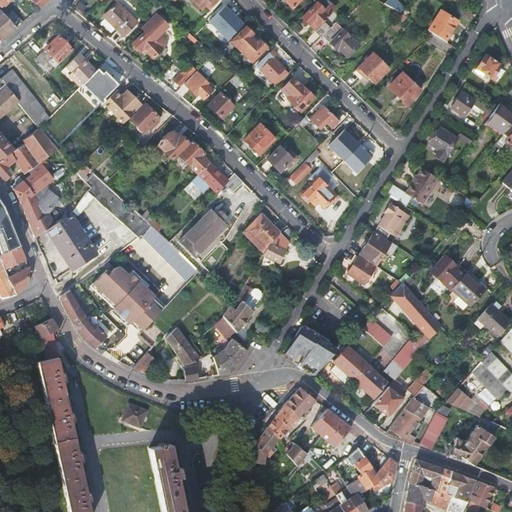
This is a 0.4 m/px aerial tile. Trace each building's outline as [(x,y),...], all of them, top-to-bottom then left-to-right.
[(28,0),(29,1),(29,0),(30,0),(41,9),(46,3),(49,0),(28,0)] [(221,0),(220,0),(192,0),(202,9),(204,6),(210,11),(221,0)] [(283,0),(293,9),(301,0),(283,0)] [(316,3),(302,18),(309,25),(312,22),(317,27),(335,9),(325,0),(313,0),(314,0),(316,3)] [(139,22),(119,2),(103,17),(123,37),(139,22)] [(229,39),(245,21),(226,3),(209,21),(229,39)] [(158,5),(149,13),(153,17),(156,14),(162,8),(158,5)] [(0,42),(0,43),(8,36),(17,29),(15,27),(6,17),(0,11),(0,42)] [(439,11),(427,30),(432,33),(446,42),(458,23),(439,11)] [(6,17),(15,27),(21,21),(12,12),(6,17)] [(470,12),(466,19),(473,23),(475,20),(476,16),(472,14),(470,12)] [(155,59),(163,50),(168,44),(168,40),(161,34),(168,26),(156,14),(153,17),(142,28),(146,33),(134,45),(141,52),(145,49),(155,59)] [(326,23),(316,33),(321,38),(322,37),(331,28),(326,23)] [(322,37),(336,51),(338,49),(348,58),(359,47),(343,30),(341,32),(333,25),(331,28),(322,37)] [(245,27),(230,43),(241,53),(253,40),(250,38),(253,35),(245,27)] [(426,39),(443,50),(448,43),(446,42),(432,33),(426,39)] [(34,57),(47,73),(57,63),(71,51),(58,36),(34,57)] [(253,40),(241,53),(251,63),(266,48),(260,42),(257,44),(253,40)] [(388,69),(372,53),(358,67),(365,75),(374,83),(388,69)] [(285,69),(269,54),(256,67),(272,83),(285,69)] [(64,69),(70,75),(67,78),(78,89),(93,73),(83,63),(85,61),(79,55),(64,69)] [(501,66),(484,55),(476,69),(495,82),(502,71),(500,69),(501,66)] [(197,71),(191,66),(176,82),(181,87),(197,71)] [(365,75),(358,67),(353,72),(360,79),(365,75)] [(7,86),(18,100),(33,120),(43,112),(11,70),(1,78),(7,86)] [(198,72),(176,94),(182,99),(190,91),(196,96),(199,94),(205,100),(212,92),(206,86),(210,83),(198,72)] [(104,73),(90,86),(102,100),(117,86),(104,73)] [(421,91),(403,74),(389,88),(406,105),(421,91)] [(309,91),(307,92),(303,88),(304,88),(301,84),(299,86),(292,79),(281,91),(283,93),(280,96),(285,101),(287,99),(294,105),(293,107),(297,111),(298,110),(300,112),(314,98),(312,97),(313,95),(309,91)] [(480,93),(466,84),(462,92),(475,101),(480,93)] [(7,86),(0,92),(0,116),(18,100),(7,86)] [(122,97),(115,91),(103,103),(117,117),(114,120),(121,127),(134,114),(133,113),(141,105),(128,92),(122,97)] [(460,93),(450,109),(459,115),(461,112),(466,115),(471,106),(480,112),(483,108),(460,93)] [(234,108),(220,94),(208,106),(222,120),(234,108)] [(158,119),(145,106),(130,121),(143,134),(147,130),(149,132),(156,126),(153,123),(158,119)] [(485,123),(503,136),(509,128),(511,124),(511,112),(507,109),(505,111),(498,106),(492,114),(485,123)] [(310,120),(319,129),(326,123),(331,128),(338,122),(323,107),(310,119),(310,120)] [(306,116),(298,123),(302,128),(310,120),(310,119),(306,116)] [(274,139),(260,124),(244,140),(259,154),(274,139)] [(24,144),(39,163),(43,159),(56,149),(39,128),(39,127),(22,141),(24,144)] [(457,140),(439,128),(437,132),(435,131),(431,138),(432,139),(429,144),(437,149),(432,157),(442,163),(457,140)] [(503,136),(494,148),(497,150),(495,153),(505,162),(511,154),(511,130),(509,128),(503,136)] [(470,144),(475,138),(463,130),(459,136),(470,144)] [(178,139),(171,133),(158,146),(171,160),(187,145),(179,138),(178,139)] [(0,159),(14,151),(2,137),(0,134),(0,159)] [(178,155),(198,175),(200,173),(210,163),(203,156),(205,154),(192,141),(178,155)] [(0,175),(4,180),(6,179),(11,174),(12,171),(8,166),(13,161),(23,174),(29,170),(39,163),(24,144),(14,151),(0,159),(0,175)] [(286,153),(279,146),(266,159),(279,172),(288,163),(290,165),(297,158),(289,150),(286,153)] [(316,150),(305,161),(308,165),(319,154),(316,150)] [(17,184),(12,188),(17,196),(19,201),(23,211),(37,201),(32,195),(45,185),(52,180),(45,171),(50,167),(43,159),(39,163),(29,170),(31,173),(22,180),(17,184)] [(305,161),(290,176),(296,183),(311,168),(308,165),(305,161)] [(207,180),(203,184),(208,190),(212,186),(218,191),(224,185),(226,186),(233,193),(242,183),(234,175),(228,181),(210,163),(200,173),(207,180)] [(331,181),(319,169),(311,177),(313,179),(311,181),(313,183),(302,194),(303,195),(302,197),(307,203),(309,201),(310,203),(313,200),(323,209),(328,204),(330,206),(337,199),(325,187),(331,181)] [(422,169),(406,194),(422,205),(439,180),(422,169)] [(77,175),(84,184),(89,180),(80,172),(77,175)] [(511,173),(502,185),(511,194),(511,173)] [(93,198),(112,214),(138,236),(140,235),(141,237),(142,236),(153,228),(149,224),(129,205),(106,185),(93,175),(89,180),(84,184),(89,189),(80,202),(74,210),(71,214),(75,216),(76,214),(78,216),(93,198)] [(29,225),(34,238),(44,230),(57,221),(53,215),(49,218),(46,215),(65,193),(57,186),(56,185),(49,190),(48,189),(37,201),(23,211),(29,225)] [(45,185),(32,195),(37,201),(48,189),(45,185)] [(459,193),(476,204),(481,198),(464,187),(459,193)] [(74,197),(68,205),(74,210),(80,202),(74,197)] [(384,215),(373,232),(385,240),(389,234),(402,213),(389,205),(383,214),(384,215)] [(210,211),(205,216),(221,232),(226,227),(221,222),(222,222),(222,221),(223,221),(223,220),(223,219),(223,218),(223,217),(222,217),(222,216),(221,215),(220,215),(220,214),(219,214),(218,214),(217,214),(216,214),(216,215),(215,215),(210,211)] [(402,213),(389,234),(395,238),(408,217),(402,213)] [(243,233),(263,253),(269,244),(279,234),(261,215),(243,233)] [(57,221),(44,230),(51,240),(76,227),(69,216),(66,220),(63,216),(57,221)] [(205,216),(178,242),(194,259),(212,276),(221,262),(229,250),(215,238),(221,232),(205,216)] [(149,224),(153,228),(158,232),(162,228),(154,220),(149,224)] [(51,240),(72,270),(90,257),(83,245),(87,242),(76,227),(51,240)] [(166,260),(177,250),(174,248),(169,243),(158,232),(153,228),(142,236),(166,260)] [(441,231),(436,237),(442,242),(447,237),(441,231)] [(373,232),(361,251),(374,259),(376,255),(381,258),(390,244),(385,240),(373,232)] [(269,244),(263,253),(262,255),(279,264),(285,251),(288,243),(279,234),(269,244)] [(83,245),(90,257),(95,253),(87,242),(83,245)] [(1,257),(7,270),(25,260),(21,251),(19,247),(1,257),(0,257),(1,257)] [(177,250),(166,260),(188,281),(198,271),(177,250)] [(341,266),(347,270),(353,260),(347,256),(341,266)] [(430,271),(451,290),(451,289),(465,274),(458,267),(457,267),(444,256),(430,271)] [(357,257),(346,273),(364,285),(376,266),(367,261),(365,263),(357,257)] [(410,264),(413,267),(409,271),(413,274),(422,264),(415,260),(410,264)] [(119,264),(115,266),(107,273),(104,270),(93,281),(115,303),(112,306),(116,310),(128,322),(132,319),(141,329),(162,308),(153,298),(155,296),(141,282),(130,271),(128,273),(119,264)] [(8,279),(16,295),(27,286),(28,279),(29,271),(28,268),(8,279)] [(0,274),(0,296),(0,298),(4,299),(16,295),(8,279),(8,278),(5,272),(0,274)] [(451,289),(469,306),(484,290),(476,282),(475,283),(465,274),(451,289)] [(421,330),(384,372),(394,381),(441,328),(429,314),(403,285),(392,297),(421,330)] [(230,304),(221,318),(233,332),(235,335),(251,312),(250,310),(258,297),(257,292),(253,290),(249,291),(242,286),(230,304)] [(72,327),(81,318),(82,316),(76,306),(69,290),(68,289),(60,295),(59,298),(63,315),(66,320),(69,323),(72,327)] [(507,323),(489,307),(476,321),(495,338),(507,323)] [(33,326),(40,339),(42,338),(53,333),(55,332),(59,330),(57,327),(52,317),(33,326)] [(72,327),(84,340),(93,330),(81,318),(72,327)] [(213,325),(225,339),(233,332),(221,318),(213,325)] [(363,329),(384,348),(393,338),(372,319),(363,329)] [(96,349),(106,337),(95,327),(93,330),(84,340),(95,349),(96,349)] [(286,350),(296,357),(297,356),(303,360),(299,366),(306,371),(313,376),(336,350),(318,338),(321,333),(314,329),(311,333),(302,327),(286,350)] [(172,350),(182,366),(183,366),(198,359),(197,358),(176,329),(165,339),(173,349),(172,350)] [(499,342),(511,355),(511,334),(509,331),(499,342)] [(47,361),(38,363),(69,511),(90,511),(89,503),(91,503),(89,493),(87,493),(80,461),(82,461),(81,452),(78,452),(72,421),(74,421),(73,412),(70,413),(64,381),(66,381),(65,372),(62,373),(59,358),(53,333),(42,338),(47,361)] [(213,357),(218,376),(230,373),(238,363),(248,352),(231,342),(222,353),(213,357)] [(388,384),(347,347),(346,349),(345,347),(343,348),(345,350),(343,353),(341,351),(339,353),(341,354),(338,358),(336,356),(335,358),(337,359),(335,362),(333,360),(331,362),(333,363),(333,364),(335,366),(331,370),(348,385),(352,381),(373,401),(388,384)] [(144,354),(132,369),(145,375),(155,362),(144,354)] [(472,373),(501,399),(509,390),(511,393),(511,375),(488,354),(480,364),(472,373)] [(183,368),(184,381),(198,379),(196,366),(183,368)] [(425,371),(407,390),(413,395),(422,386),(427,380),(429,378),(430,376),(425,371)] [(438,380),(431,387),(436,391),(439,388),(442,384),(438,380)] [(412,397),(403,409),(420,420),(423,415),(427,410),(429,412),(439,401),(433,395),(424,387),(422,386),(413,395),(412,397)] [(293,396),(284,406),(303,420),(317,402),(301,388),(293,396)] [(388,388),(372,406),(386,419),(402,400),(401,399),(402,397),(399,394),(397,396),(388,388)] [(435,393),(441,399),(444,396),(446,394),(439,388),(436,391),(435,393)] [(465,396),(457,389),(450,397),(445,402),(456,407),(459,403),(467,407),(472,401),(466,395),(465,396)] [(147,411),(128,403),(121,421),(139,429),(147,411)] [(276,417),(267,429),(279,439),(284,443),(303,420),(284,406),(276,417)] [(438,410),(436,414),(446,418),(450,409),(442,406),(438,410)] [(403,409),(395,419),(412,429),(420,420),(403,409)] [(313,428),(323,437),(337,450),(352,430),(353,429),(340,420),(328,410),(313,428)] [(436,414),(420,446),(432,451),(448,418),(446,418),(436,414)] [(395,419),(387,430),(399,438),(403,440),(413,444),(415,438),(408,435),(412,429),(395,419)] [(474,425),(492,437),(498,427),(489,423),(480,419),(474,425)] [(445,449),(444,452),(445,453),(444,455),(447,456),(446,457),(455,460),(473,467),(492,437),(474,425),(463,441),(455,438),(452,445),(449,444),(447,449),(445,449)] [(279,439),(267,429),(261,439),(254,449),(249,455),(249,463),(264,464),(264,457),(268,460),(275,452),(271,448),(279,439)] [(170,445),(149,449),(161,511),(183,511),(176,477),(180,477),(178,468),(174,469),(170,445)] [(355,465),(361,476),(373,470),(360,447),(347,456),(352,466),(355,465)] [(295,449),(288,458),(293,461),(299,466),(305,456),(295,449)] [(315,454),(323,462),(324,459),(317,452),(315,454)] [(361,476),(359,478),(361,481),(366,491),(372,487),(379,483),(382,487),(394,480),(394,477),(397,465),(390,460),(373,470),(361,476)] [(413,472),(410,482),(436,491),(443,469),(417,460),(413,472)] [(293,461),(283,473),(289,478),(299,466),(293,461)] [(239,465),(239,475),(248,475),(248,465),(239,465)] [(443,469),(436,491),(443,494),(451,472),(446,470),(443,469)] [(452,497),(450,504),(458,507),(456,511),(462,511),(475,481),(463,476),(451,472),(443,494),(444,494),(447,486),(457,490),(454,498),(452,497)] [(321,476),(311,483),(314,487),(323,480),(321,476)] [(327,486),(334,497),(340,493),(342,491),(336,481),(327,486)] [(350,488),(355,497),(360,495),(366,491),(361,481),(350,488)] [(404,509),(403,511),(421,511),(423,499),(431,501),(432,502),(436,491),(410,482),(404,509)] [(477,482),(470,502),(476,504),(485,508),(495,489),(495,488),(477,482)] [(372,487),(375,492),(382,488),(382,487),(379,483),(372,487)] [(436,491),(432,502),(431,501),(431,503),(448,509),(450,504),(452,497),(444,494),(443,494),(436,491)] [(334,497),(340,507),(341,507),(347,503),(340,493),(334,497)] [(351,500),(358,511),(368,511),(370,511),(360,495),(355,497),(351,500)] [(340,507),(343,511),(358,511),(351,500),(347,503),(341,507),(340,507)] [(472,511),(476,504),(470,502),(465,511),(472,511)]
